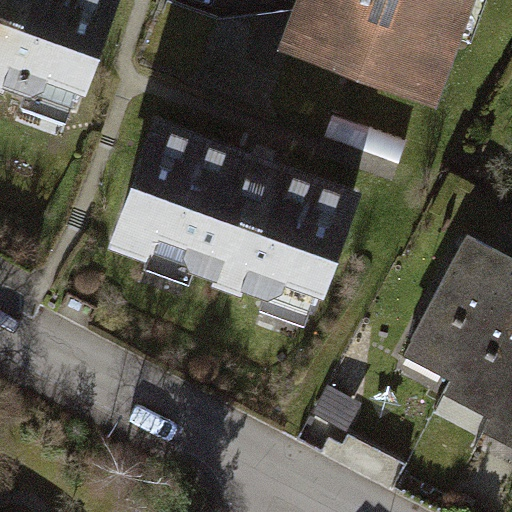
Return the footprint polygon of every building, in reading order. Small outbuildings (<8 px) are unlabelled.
[(114,0),(0,0),(0,106),(68,130),(114,0)] [(432,95),(466,0),(310,0),(294,45),(432,95)] [(409,141),(334,116),(327,138),(401,163),(409,141)] [(362,193),(157,123),(106,269),(311,340),(362,193)] [(507,272),(459,250),(403,371),(451,393),(502,284),(507,272)] [(511,288),(502,284),(451,393),(444,409),(493,431),(511,391),(511,288)] [(511,391),(493,431),(488,444),(511,455),(511,391)]
